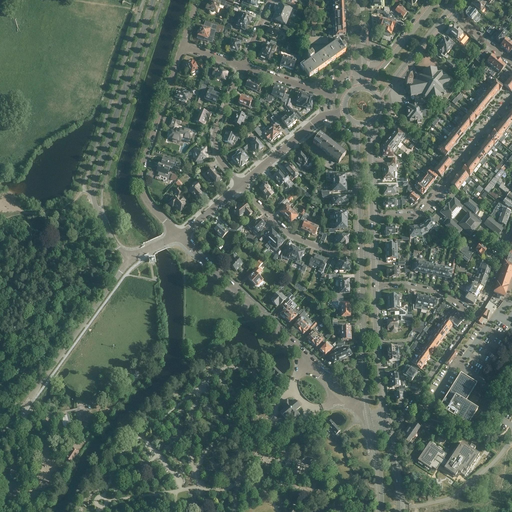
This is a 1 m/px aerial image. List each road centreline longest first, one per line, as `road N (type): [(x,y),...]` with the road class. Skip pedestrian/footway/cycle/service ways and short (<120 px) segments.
road 1 (unclassified): [(129,261),(92,189),(153,0)]
road 2 (unclassified): [(129,261),(0,431)]
road 3 (residential): [(179,234),(148,203),(139,175),(182,42)]
road 4 (residential): [(328,381),(179,234)]
road 5 (residential): [(511,102),(423,209),(371,215)]
road 6 (residential): [(361,254),(302,240),(241,184)]
road 7 (residential): [(475,316),(402,417),(385,422)]
road 8 (tertiary): [(385,422),(374,285)]
road 9 (residential): [(241,184),(220,156),(217,134),(244,63)]
road 10 (tertiary): [(356,126),(361,254)]
road 11 (residential): [(241,184),(316,122),(344,115)]
